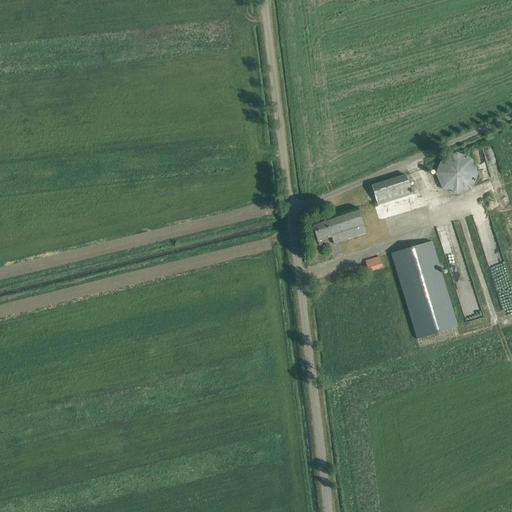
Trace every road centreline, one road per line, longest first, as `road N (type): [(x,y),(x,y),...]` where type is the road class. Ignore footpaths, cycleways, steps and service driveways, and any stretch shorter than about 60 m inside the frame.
road 1 (unclassified): [(328,511),(289,206)]
road 2 (unclassified): [(289,206),(511,116)]
road 3 (unclassified): [(289,206),(263,0)]
